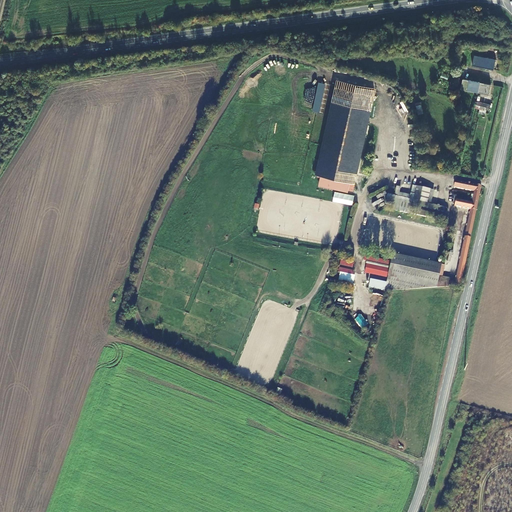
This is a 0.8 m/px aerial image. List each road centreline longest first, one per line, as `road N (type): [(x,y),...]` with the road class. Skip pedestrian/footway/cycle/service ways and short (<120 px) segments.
road 1 (secondary): [(0,61),(443,0)]
road 2 (tertiary): [(412,511),(511,103)]
road 3 (track): [(428,464),(110,336)]
road 4 (track): [(291,309),(332,252),(353,252),(364,193),(379,172),(492,185)]
